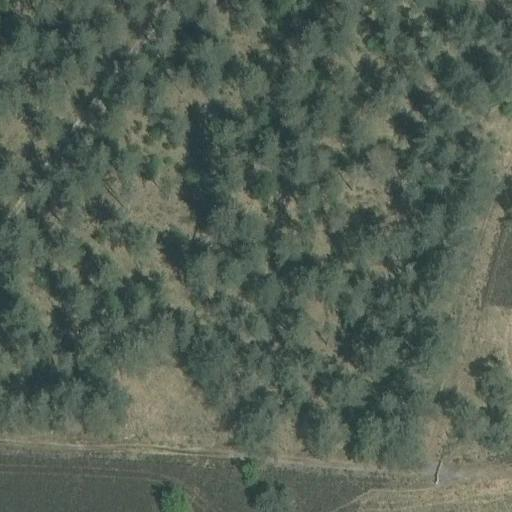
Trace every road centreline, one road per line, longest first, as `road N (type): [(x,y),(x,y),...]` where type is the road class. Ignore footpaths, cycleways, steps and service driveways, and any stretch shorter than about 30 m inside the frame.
road 1 (track): [(0,438),(425,477)]
road 2 (track): [(425,477),(441,395),(511,160)]
